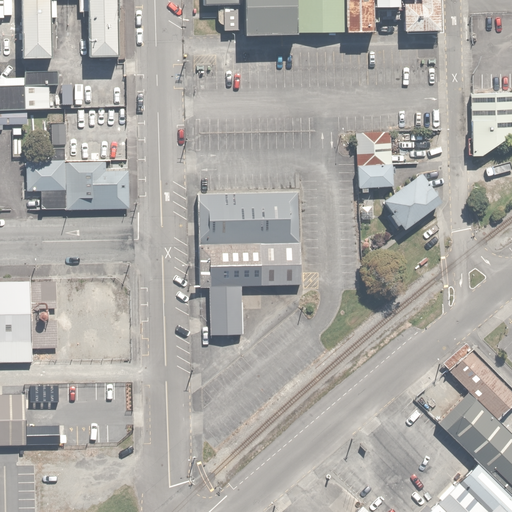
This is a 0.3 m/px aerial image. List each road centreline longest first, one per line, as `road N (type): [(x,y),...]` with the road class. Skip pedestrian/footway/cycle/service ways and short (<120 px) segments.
road 1 (unclassified): [(462,316),(237,511)]
road 2 (residential): [(160,237),(175,511)]
road 3 (residential): [(453,0),(459,262)]
road 4 (residential): [(157,0),(160,237)]
road 5 (residential): [(0,241),(160,237)]
